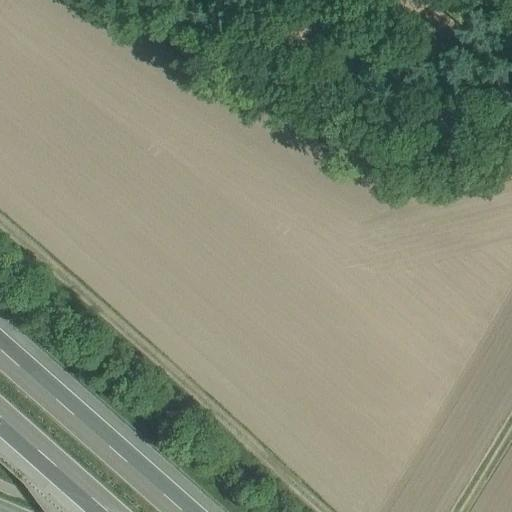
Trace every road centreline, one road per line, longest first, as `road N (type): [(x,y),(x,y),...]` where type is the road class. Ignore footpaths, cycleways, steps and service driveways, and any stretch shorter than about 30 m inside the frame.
road 1 (track): [(324,511),(0,224)]
road 2 (motorway): [(200,511),(0,337)]
road 3 (motorway): [(0,409),(113,511)]
